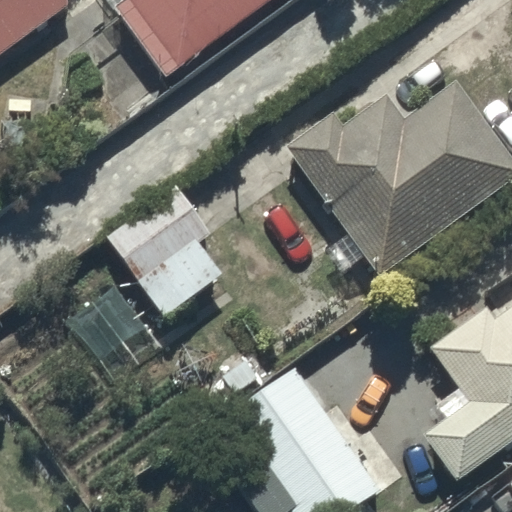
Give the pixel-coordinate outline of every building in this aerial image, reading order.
[(65,0),(0,0),(0,53),(68,4),(65,0)] [(117,0),(112,4),(162,76),(270,0),(117,0)] [(329,115),(284,147),(375,276),(511,177),(511,160),(455,81),(403,119),(383,91),(336,125),(329,115)] [(216,272),(195,243),(208,233),(176,188),(106,238),(160,313),(216,272)] [(420,433),(456,480),(511,439),(511,303),(491,318),(484,308),(428,347),(458,389),(427,411),(435,423),(420,433)] [(320,407),(292,368),(203,432),(259,511),(286,511),(288,511),(339,511),(403,467),(347,388),(320,407)]
